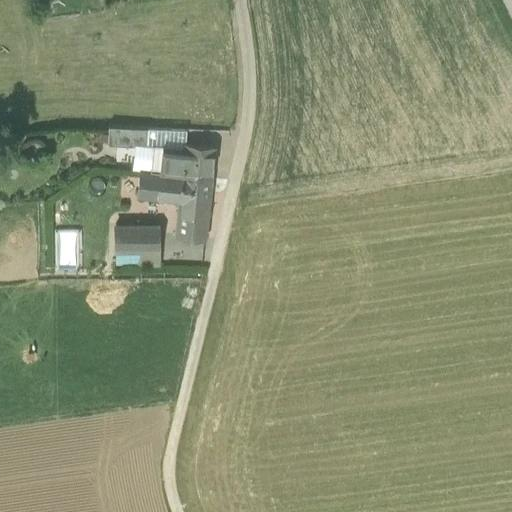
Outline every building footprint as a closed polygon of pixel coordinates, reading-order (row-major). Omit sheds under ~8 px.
[(147,143),(147,128),(108,127),(107,145),(136,146),(146,146),(147,143)] [(147,128),(147,143),(152,144),(163,145),(164,129),(147,128)] [(149,171),(211,178),(214,145),(185,142),(185,148),(163,145),(152,144),(149,171)] [(146,146),(136,146),(134,170),(141,171),(149,171),(152,144),(147,143),(146,146)] [(204,238),(211,178),(149,171),(141,171),(138,195),(179,199),(175,235),(204,238)] [(143,249),(157,248),(157,224),(115,224),(116,249),(143,249)] [(157,248),(143,249),(143,264),(157,264),(157,248)]
